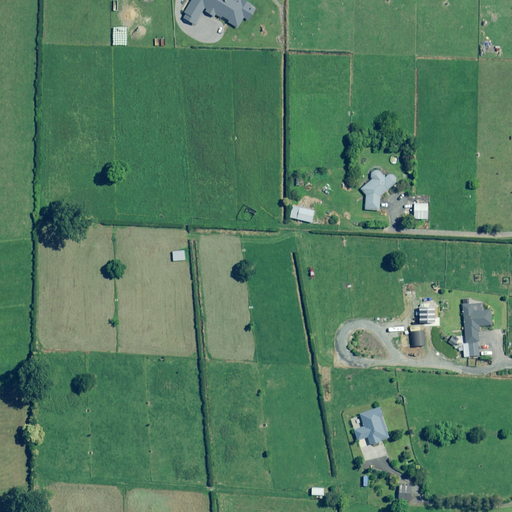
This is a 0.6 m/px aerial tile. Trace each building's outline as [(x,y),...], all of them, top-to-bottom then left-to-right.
[(182,17),(193,24),(194,22),(196,23),(204,11),(205,11),(214,17),(215,15),(222,19),(223,17),(228,21),(227,22),(237,28),(244,18),(248,20),(256,8),(243,0),(191,0),(183,13),(184,14),(182,17)] [(385,178),(377,169),(374,172),(374,171),(369,175),(373,179),(361,189),(366,196),(365,210),(378,211),(380,196),(397,181),(391,174),(385,178)] [(428,219),(428,204),(414,204),(414,219),(428,219)] [(314,211),(293,206),(290,218),(311,222),(314,211)] [(185,260),(184,251),(172,252),(173,261),(185,260)] [(480,342),(479,336),(479,326),(491,325),(490,310),(473,312),(472,304),(462,305),(465,344),(468,344),(469,357),(480,356),(478,342),(480,342)] [(424,345),(420,326),(410,328),(414,347),(424,345)] [(389,439),(379,408),(360,415),(364,427),(354,430),(357,440),(367,437),(370,445),(389,439)] [(411,487),(399,486),(398,501),(410,501),(411,487)]
